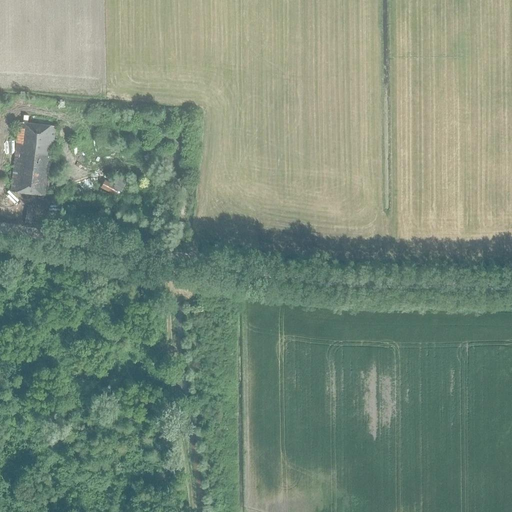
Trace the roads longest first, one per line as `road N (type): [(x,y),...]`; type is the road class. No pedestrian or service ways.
road 1 (tertiary): [(0,228),(301,281),(511,287)]
road 2 (track): [(192,511),(172,387),(169,257)]
